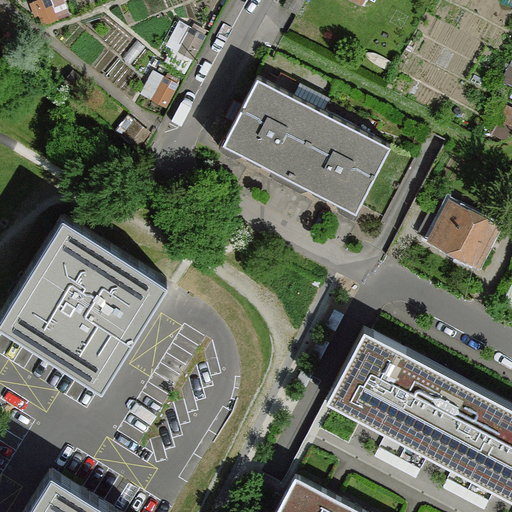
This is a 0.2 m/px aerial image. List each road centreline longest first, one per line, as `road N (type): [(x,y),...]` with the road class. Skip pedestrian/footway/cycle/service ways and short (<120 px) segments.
road 1 (residential): [(357,264),(185,177),(178,159),(263,0)]
road 2 (residential): [(0,508),(56,417),(94,441),(177,302)]
road 3 (track): [(249,26),(506,157),(511,152)]
road 4 (residential): [(511,344),(390,281)]
